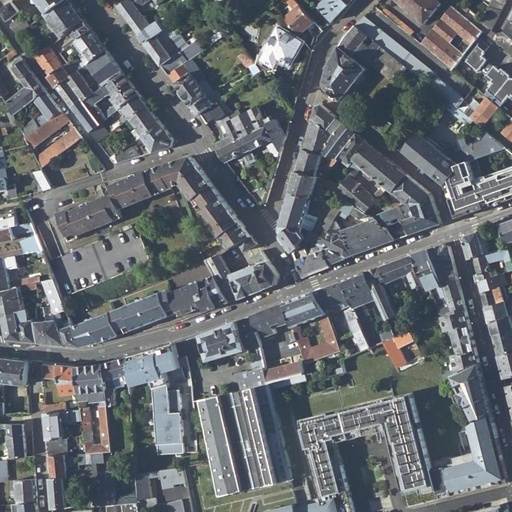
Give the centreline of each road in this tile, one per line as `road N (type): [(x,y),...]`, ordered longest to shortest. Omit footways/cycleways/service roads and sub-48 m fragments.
road 1 (residential): [(296,290),(83,358),(36,354)]
road 2 (residential): [(452,232),(511,451)]
road 3 (residential): [(452,232),(440,196),(312,85)]
road 4 (residential): [(0,20),(115,172)]
road 5 (residential): [(92,0),(198,144)]
road 6 (residential): [(452,232),(296,290)]
road 7 (residential): [(406,511),(383,447),(350,455),(364,511)]
road 8 (residential): [(36,354),(45,511)]
road 9 (residential): [(265,229),(312,85)]
road 10 (residential): [(0,206),(115,172)]
